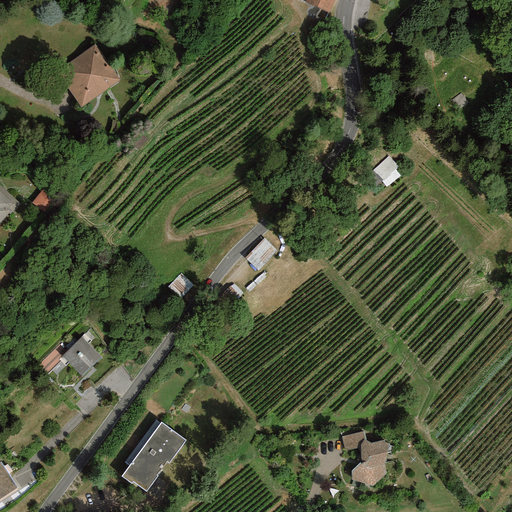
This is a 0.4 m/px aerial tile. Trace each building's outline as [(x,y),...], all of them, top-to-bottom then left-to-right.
[(305,0),(305,2),(329,13),(334,0),(305,0)] [(96,47),(57,72),(81,108),(120,83),(96,47)] [(383,188),(403,177),(391,157),(371,168),(383,188)] [(0,194),(0,226),(20,206),(11,197),(7,202),(0,194)] [(275,256),(262,244),(246,262),(259,274),(275,256)] [(169,285),(182,296),(194,283),(182,272),(169,285)] [(101,357),(81,337),(61,356),(81,377),(101,357)] [(161,422),(121,476),(131,484),(133,482),(146,492),(158,476),(156,475),(166,461),(168,463),(185,440),(161,422)] [(364,434),(341,438),(344,453),(361,451),(363,464),(352,473),(352,482),(370,492),(387,477),(386,466),(388,455),(386,442),(373,446),(366,443),(364,434)] [(0,462),(0,498),(17,488),(0,462)]
